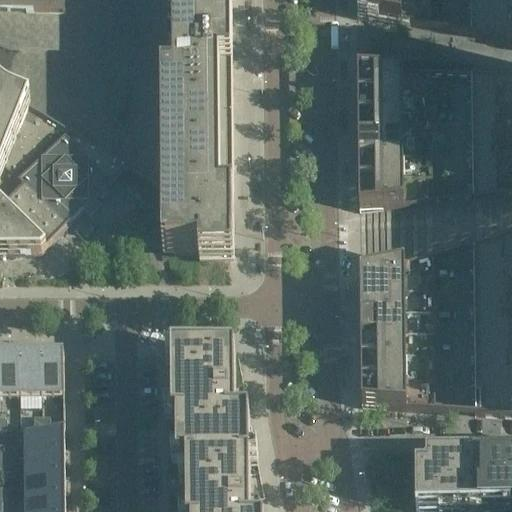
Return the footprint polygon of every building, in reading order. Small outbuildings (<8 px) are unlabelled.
[(0,0),(0,49),(18,52),(21,53),(21,30),(21,15),(65,14),(62,0),(0,0)] [(219,58),(219,41),(166,41),(165,0),(20,0),(21,15),(21,30),(21,53),(18,52),(2,94),(28,109),(128,171),(167,195),(166,79),(166,59),(172,58),(219,58)] [(231,0),(165,0),(166,41),(219,41),(232,41),(231,0)] [(511,0),(356,0),(357,19),(380,23),(380,22),(470,38),(511,45),(511,0)] [(511,0),(469,0),(470,38),(471,79),(472,203),(473,247),(475,418),(511,420),(511,0)] [(232,76),(232,63),(232,64),(233,63),(234,63),(234,62),(234,61),(234,58),(234,57),(234,56),(233,56),(232,56),(219,58),(172,58),(172,77),(168,77),(169,194),(169,195),(168,196),(167,196),(165,195),(165,203),(165,204),(166,204),(166,205),(167,205),(234,204),(235,204),(236,203),(236,202),(235,180),(235,179),(235,178),(234,178),(233,178),(232,178),(232,165),(233,165),(234,165),(235,165),(235,164),(235,163),(235,159),(235,158),(234,157),(232,157),(232,145),(233,145),(234,145),(235,144),(235,143),(235,139),(235,138),(234,137),(232,137),(232,125),(233,125),(234,125),(234,124),(235,123),(235,118),(234,117),(234,116),(233,116),(232,116),(232,104),(233,104),(234,104),(235,103),(235,102),(235,98),(235,97),(234,97),(233,96),(232,96),(232,84),(233,84),(234,83),(235,82),(235,78),(234,77),(234,76),(233,76),(232,76)] [(433,207),(431,78),(382,77),(382,76),(358,76),(358,91),(358,134),(359,178),(359,215),(383,213),(383,212),(433,207)] [(0,259),(24,259),(23,227),(0,204),(0,181),(28,109),(2,94),(0,92),(0,259)] [(128,171),(28,109),(0,181),(0,204),(23,227),(24,259),(41,259),(85,215),(94,215),(94,206),(128,171)] [(166,215),(165,216),(165,218),(166,218),(166,219),(167,219),(171,219),(171,258),(171,259),(172,260),(173,260),(230,260),(231,260),(231,259),(232,258),(232,221),(234,221),(235,220),(236,219),(236,215),(235,214),(235,213),(234,213),(201,214),(200,214),(199,215),(199,216),(199,234),(195,234),(194,216),(194,215),(194,214),(193,214),(192,214),(167,214),(166,215)] [(434,362),(433,258),(382,272),(360,278),(362,411),(384,412),(385,412),(435,415),(434,362)] [(245,424),(244,393),(236,393),(235,359),(176,359),(177,371),(172,371),(173,404),(173,414),(173,426),(177,426),(177,448),(177,458),(177,470),(187,470),(187,468),(246,467),(246,458),(250,458),(250,424),(245,424)] [(43,361),(43,401),(46,400),(65,400),(65,360),(46,360),(43,361)] [(0,361),(0,401),(22,401),(21,361),(0,361)] [(21,361),(22,401),(43,401),(43,361),(21,361)] [(0,422),(0,435),(8,435),(8,422),(0,422)] [(35,422),(35,434),(43,434),(43,422),(35,422)] [(43,422),(43,434),(52,434),(52,422),(43,422)] [(26,439),(26,461),(66,461),(66,438),(26,439)] [(0,453),(0,461),(12,462),(12,453),(0,453)] [(26,461),(26,483),(66,483),(66,461),(26,461)] [(511,511),(511,461),(426,463),(426,474),(415,474),(415,511),(511,511)] [(259,511),(259,502),(259,501),(251,501),(250,467),(246,467),(187,468),(187,470),(187,480),(187,498),(187,511),(259,511)] [(26,505),(66,504),(66,483),(26,483),(26,505)]
